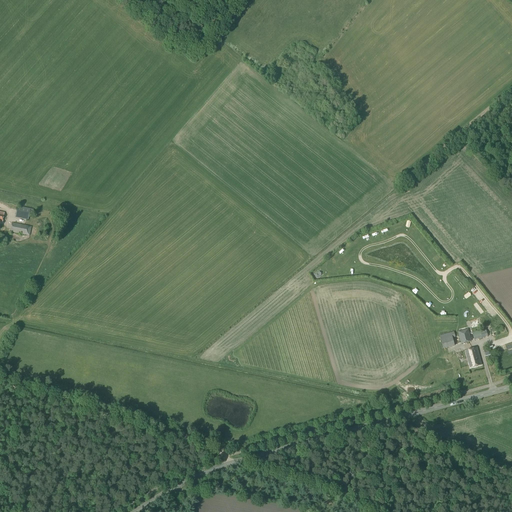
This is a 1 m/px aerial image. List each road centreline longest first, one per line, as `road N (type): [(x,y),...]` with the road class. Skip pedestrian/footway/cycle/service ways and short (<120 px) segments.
road 1 (tertiary): [(136,511),(213,469),(511,386)]
road 2 (track): [(0,382),(264,468),(368,511)]
